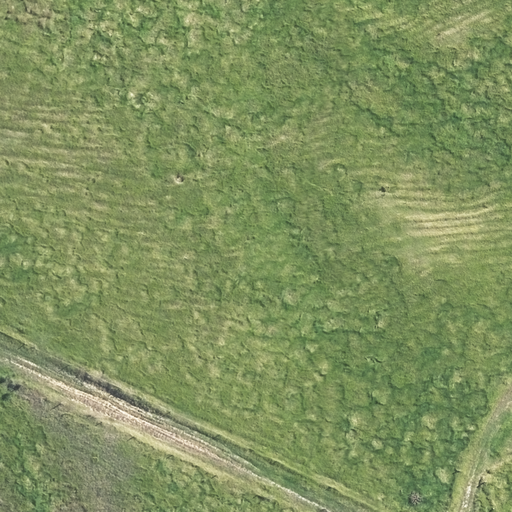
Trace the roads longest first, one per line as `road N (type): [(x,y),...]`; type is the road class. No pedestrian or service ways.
road 1 (track): [(425,511),(0,319)]
road 2 (track): [(470,511),(486,430),(511,398)]
